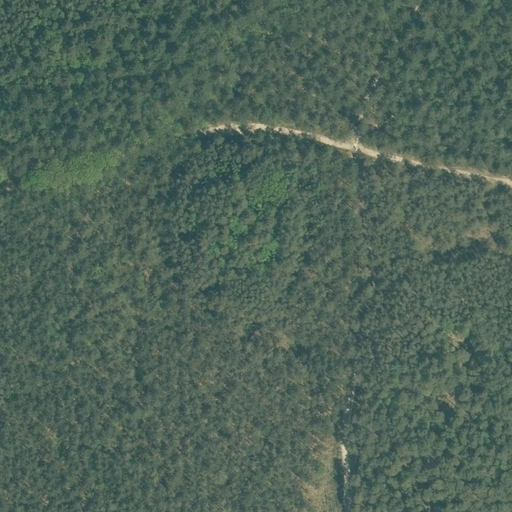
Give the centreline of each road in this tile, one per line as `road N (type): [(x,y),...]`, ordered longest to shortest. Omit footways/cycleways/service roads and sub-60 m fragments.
road 1 (track): [(348,511),(345,419),(369,266),(353,152)]
road 2 (track): [(351,142),(235,127),(96,171),(0,188)]
road 3 (track): [(83,511),(70,176)]
road 4 (track): [(353,152),(350,134),(386,45),(420,0)]
road 5 (track): [(351,142),(511,186)]
